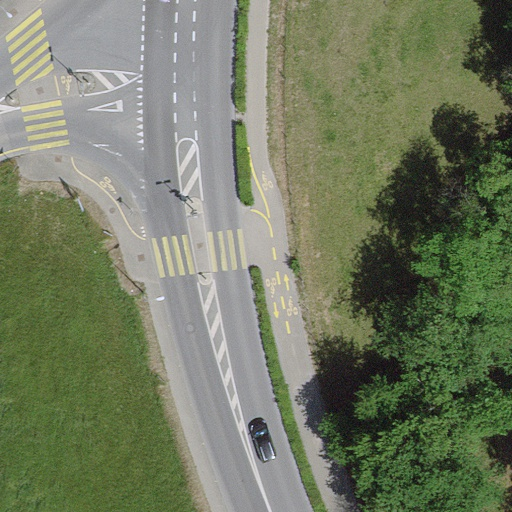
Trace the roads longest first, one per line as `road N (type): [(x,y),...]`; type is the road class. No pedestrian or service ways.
road 1 (secondary): [(272,511),(198,242),(189,82)]
road 2 (unclassified): [(0,108),(43,87),(189,82)]
